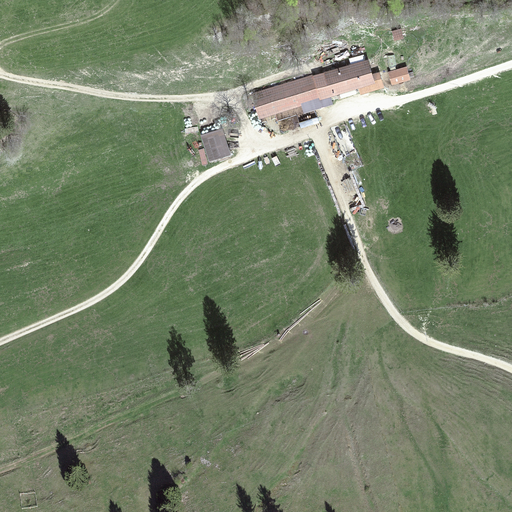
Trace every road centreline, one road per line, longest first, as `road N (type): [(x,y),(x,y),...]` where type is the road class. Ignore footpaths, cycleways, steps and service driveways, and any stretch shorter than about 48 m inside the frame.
road 1 (track): [(260,148),(194,184),(113,286),(0,342)]
road 2 (track): [(260,148),(222,97),(119,95),(5,75)]
road 3 (track): [(511,63),(260,148)]
road 4 (track): [(511,370),(415,334),(363,260)]
road 5 (track): [(363,260),(316,128)]
road 6 (track): [(0,44),(93,15),(113,0)]
